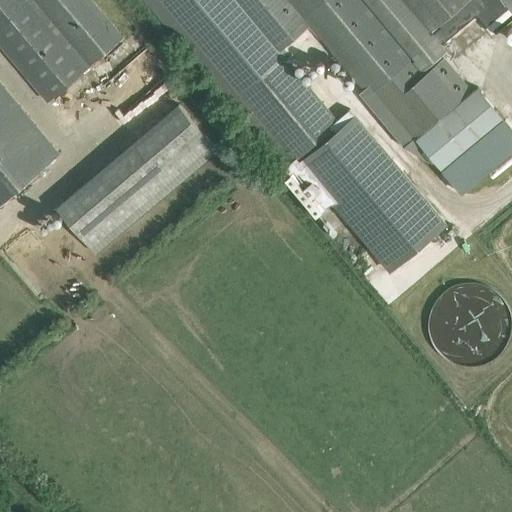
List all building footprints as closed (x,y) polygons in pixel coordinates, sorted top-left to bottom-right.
[(0,0),(0,42),(48,100),(90,66),(125,36),(124,34),(118,27),(95,0),(0,0)] [(511,0),(145,0),(235,108),(234,108),(289,174),(284,179),(315,216),(333,200),(392,270),(447,224),(350,108),(337,119),(278,50),(309,24),(363,89),(360,92),(404,144),(429,160),(432,157),(443,170),(505,117),(478,86),(473,90),(444,56),(423,74),(421,70),(424,68),(447,48),(443,43),(478,13),(487,25),(509,7),(511,10),(511,0)] [(0,201),(60,150),(0,79),(0,201)] [(183,102),(57,203),(95,251),(222,150),(183,102)] [(506,303),(500,294),(491,288),(481,283),(470,282),(460,283),(450,288),(441,294),(434,303),(430,313),(429,324),(430,334),(434,344),(441,353),(450,360),(460,364),(470,365),(481,364),(491,360),(500,353),(506,344),(511,334),(511,324),(511,313),(506,303)]
